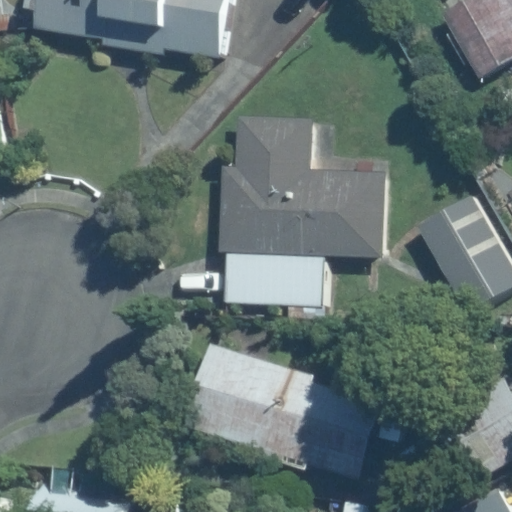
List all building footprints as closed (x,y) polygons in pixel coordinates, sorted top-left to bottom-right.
[(50,0),(46,30),(114,40),(112,52),(176,62),(178,49),(236,58),(245,0),(50,0)] [(511,58),(511,0),(464,0),(442,13),(478,78),(511,58)] [(14,90),(0,91),(0,158),(22,156),(14,90)] [(236,255),(234,302),(330,307),(332,257),(386,259),(389,174),(325,171),(327,118),(246,115),(244,173),(230,172),(227,254),(236,255)] [(428,230),(431,236),(478,311),(511,289),(511,251),(479,198),(428,230)] [(399,410),(217,344),(188,423),(371,488),(399,410)] [(449,511),(510,511),(494,486),(449,511)] [(143,511),(145,490),(45,487),(43,511),(143,511)]
